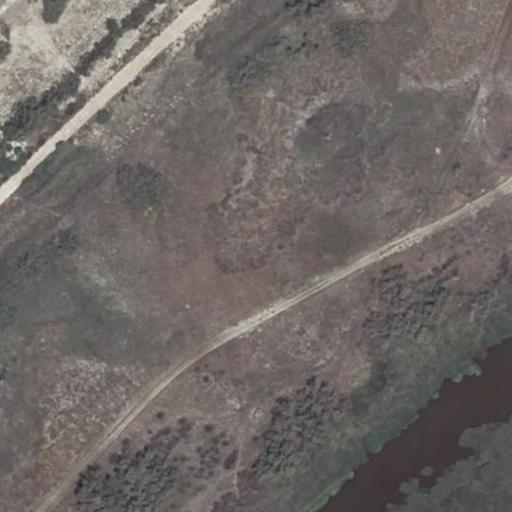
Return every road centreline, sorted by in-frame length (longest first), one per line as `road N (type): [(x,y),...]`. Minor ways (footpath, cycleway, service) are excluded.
road 1 (track): [(37,511),(177,373),(511,171)]
road 2 (track): [(0,195),(207,0)]
road 3 (track): [(511,8),(476,125),(498,179)]
